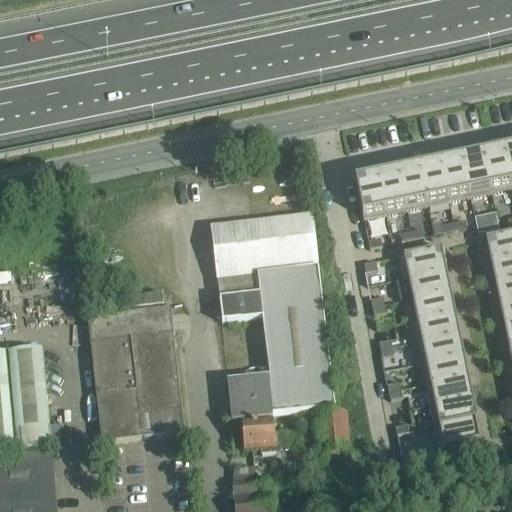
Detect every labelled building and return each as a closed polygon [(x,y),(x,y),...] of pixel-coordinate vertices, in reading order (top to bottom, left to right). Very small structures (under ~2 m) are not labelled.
[(511,190),(504,152),(483,156),(491,197),(511,192),(511,190)] [(483,156),(462,161),(470,201),(491,197),(483,156)] [(462,161),(441,165),(449,206),(470,201),(462,161)] [(441,165),(419,169),(428,210),(449,206),(441,165)] [(398,174),(407,214),(428,210),(419,169),(398,174)] [(377,178),(386,219),(407,214),(398,174),(377,178)] [(355,183),(364,223),(386,219),(377,178),(355,183)] [(92,219),(100,234),(127,220),(119,205),(92,219)] [(311,218),(211,230),(223,325),(262,320),(269,379),(255,381),(228,383),(232,424),(273,421),(272,418),(335,411),(311,220),(311,218)] [(465,224),(454,226),(455,234),(467,231),(465,224)] [(454,226),(442,228),(444,236),(455,234),(454,226)] [(488,226),(476,228),(477,229),(478,236),(484,235),(489,234),(488,226)] [(423,233),(411,235),(413,243),(424,240),(423,233)] [(411,235),(400,237),(401,245),(413,243),(411,235)] [(511,236),(486,242),(490,264),(511,259),(511,236)] [(380,241),(368,244),(369,252),(382,249),(380,241)] [(399,260),(403,282),(446,273),(441,251),(399,260)] [(511,259),(490,264),(495,285),(511,281),(511,259)] [(375,265),(364,267),(366,276),(377,273),(375,265)] [(446,273),(403,282),(403,283),(408,282),(412,302),(450,294),(446,273)] [(511,281),(495,285),(499,306),(511,303),(511,281)] [(455,315),(450,294),(412,302),(417,322),(412,323),(412,324),(455,315)] [(375,302),(371,303),(372,311),(384,308),(382,301),(375,302)] [(511,303),(499,306),(503,327),(511,325),(511,303)] [(384,308),(372,311),(374,318),(385,316),(384,308)] [(101,445),(142,441),(183,436),(168,310),(87,319),(101,445)] [(455,315),(412,324),(416,345),(459,337),(455,315)] [(511,325),(503,327),(508,348),(511,347),(511,325)] [(459,337),(416,345),(421,367),(464,358),(459,337)] [(382,345),(379,345),(380,353),(392,351),(390,343),(382,345)] [(41,350),(8,353),(0,354),(0,455),(52,450),(41,350)] [(392,351),(380,353),(382,361),(393,358),(392,351)] [(421,367),(425,388),(468,379),(464,358),(421,367)] [(468,379),(425,388),(430,409),(472,400),(468,379)] [(389,387),(387,388),(388,395),(400,393),(398,385),(389,387)] [(400,393),(388,395),(390,403),(401,401),(400,393)] [(430,409),(434,430),(477,421),(472,400),(430,409)] [(344,415),(337,415),(317,417),(321,457),(323,457),(327,509),(355,507),(355,505),(365,504),(360,454),(349,455),(349,453),(347,453),(344,415)] [(477,421),(434,430),(439,452),(479,444),(475,423),(477,422),(477,421)] [(299,447),(297,434),(274,436),(273,423),(241,426),(244,452),(260,451),(261,456),(276,455),(276,449),(299,447)] [(406,428),(395,430),(396,438),(408,435),(406,428)] [(0,460),(0,511),(57,511),(52,456),(0,460)] [(403,470),(415,467),(413,459),(401,462),(403,470)] [(264,482),(232,485),(235,511),(272,511),(270,496),(266,496),(264,482)]
